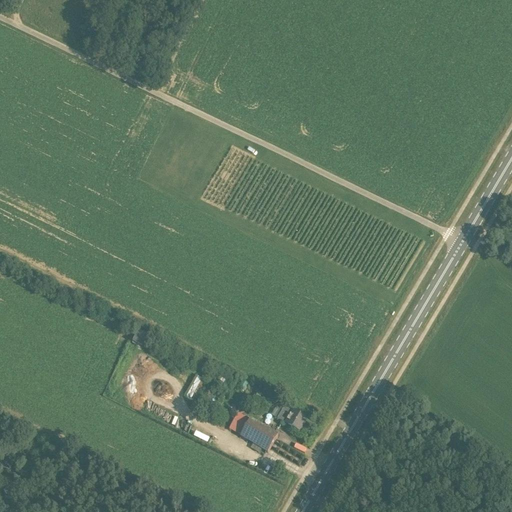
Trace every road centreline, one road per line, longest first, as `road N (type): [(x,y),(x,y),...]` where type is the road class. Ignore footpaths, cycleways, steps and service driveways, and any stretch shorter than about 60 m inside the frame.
road 1 (unclassified): [(463,239),(0,17)]
road 2 (primary): [(302,511),(463,239)]
